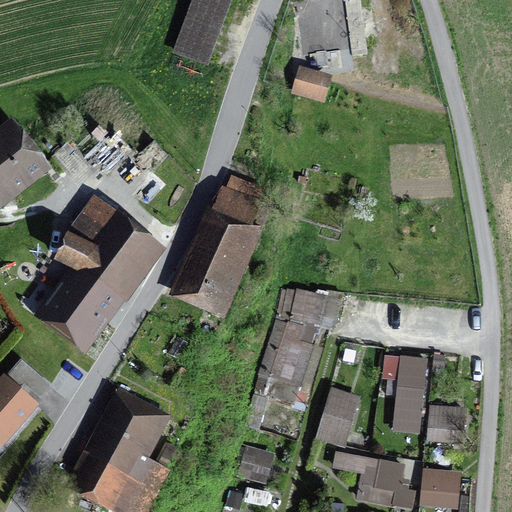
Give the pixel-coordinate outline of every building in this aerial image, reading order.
[(208,63),(231,0),(193,0),(175,51),(208,63)] [(303,73),(297,91),(320,98),(326,80),(303,73)] [(0,138),(0,197),(2,200),(44,167),(13,128),(0,138)] [(220,316),(259,229),(248,224),(261,192),(232,179),(182,294),(211,306),(209,312),(220,316)] [(155,244),(96,199),(68,238),(92,257),(49,311),(84,339),(155,244)] [(293,385),(318,300),(284,290),(259,375),(293,385)] [(412,421),(416,360),(391,358),(386,419),(412,421)] [(21,361),(0,385),(0,443),(1,444),(34,405),(18,391),(34,372),(21,361)] [(175,368),(167,382),(176,387),(184,374),(175,368)] [(348,397),(322,389),(306,441),(332,449),(348,397)] [(138,464),(164,415),(126,394),(77,486),(119,508),(141,466),(138,464)] [(453,443),(454,403),(420,403),(420,443),(453,443)] [(238,475),(268,483),(276,450),(246,443),(238,475)] [(345,498),(406,507),(409,488),(389,485),(392,464),(326,455),(324,467),(349,471),(345,498)] [(414,470),(410,506),(447,511),(451,474),(414,470)] [(262,488),(254,511),(281,511),(287,496),(262,488)]
